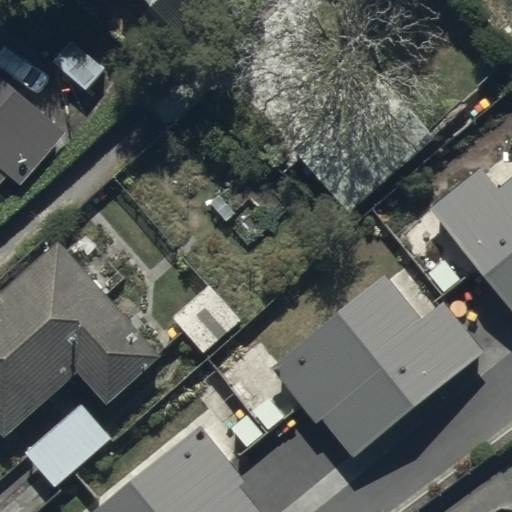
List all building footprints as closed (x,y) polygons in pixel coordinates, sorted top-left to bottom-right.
[(251,0),(144,0),(196,54),(251,0)] [(365,0),(284,0),(247,31),(290,82),(374,11),(365,0)] [(384,35),(276,132),(353,218),(461,121),(384,35)] [(0,77),(0,199),(14,185),(24,194),(71,142),(0,77)] [(481,131),(436,177),(461,202),(506,157),(481,131)] [(422,184),(272,321),(308,358),(337,330),(340,332),(398,280),(393,274),(453,218),(422,184)] [(0,437),(5,443),(10,440),(84,380),(108,410),(164,365),(63,250),(0,304),(0,437)] [(206,291),(172,324),(204,357),(238,325),(206,291)] [(511,385),(476,343),(433,381),(464,417),(471,411),(476,417),(511,385)] [(418,401),(381,430),(341,386),(310,410),(295,390),(234,438),(223,425),(170,466),(185,486),(178,491),(194,511),(350,511),(410,467),(420,479),(457,450),(418,401)] [(82,409),(25,458),(56,494),(113,445),(82,409)]
